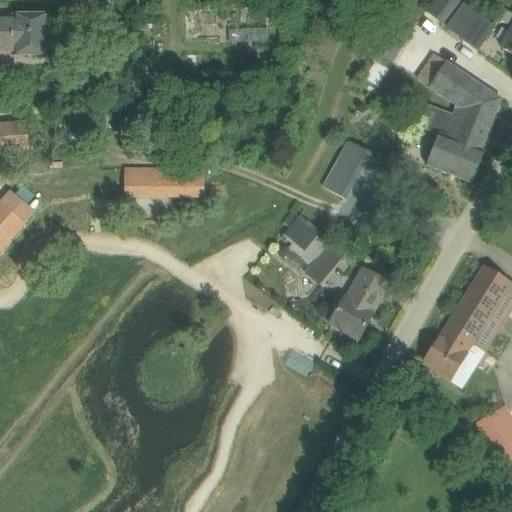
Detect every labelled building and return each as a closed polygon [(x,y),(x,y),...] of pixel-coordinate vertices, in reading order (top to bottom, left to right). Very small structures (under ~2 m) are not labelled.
[(446,22),(463,0),(434,0),(428,9),(446,22)] [(479,52),(480,52),(497,28),(464,4),(447,29),(479,52)] [(511,54),(511,13),(505,9),(498,19),(511,28),(511,30),(502,48),(511,54)] [(50,16),(30,16),(15,15),(15,19),(0,19),(0,52),(14,53),(14,55),(48,55),(48,56),(50,56),(50,16)] [(270,27),(232,29),(233,46),(270,44),(270,27)] [(422,129),(440,135),(429,165),(474,182),(486,150),(483,149),(501,100),(432,55),(417,78),(430,87),(429,89),(455,108),(452,116),(429,107),(422,129)] [(0,153),(9,152),(29,150),(27,124),(0,126),(0,153)] [(345,200),(371,154),(350,143),(324,188),(345,200)] [(125,199),(205,198),(205,170),(125,170),(125,199)] [(0,204),(0,253),(25,225),(1,204),(0,204)] [(337,247),(331,242),(301,217),(300,218),(294,214),(286,224),(291,228),(283,237),(293,245),(289,249),(310,267),(321,255),(328,260),(337,249),(355,263),(358,258),(340,244),(337,247)] [(375,316),(392,286),(361,268),(330,325),(359,341),(374,315),(375,316)] [(511,284),(485,268),(440,339),(425,363),(438,371),(436,374),(450,382),(473,346),(484,354),(511,309),(511,284)] [(474,427),(511,490),(511,419),(505,408),(474,427)]
